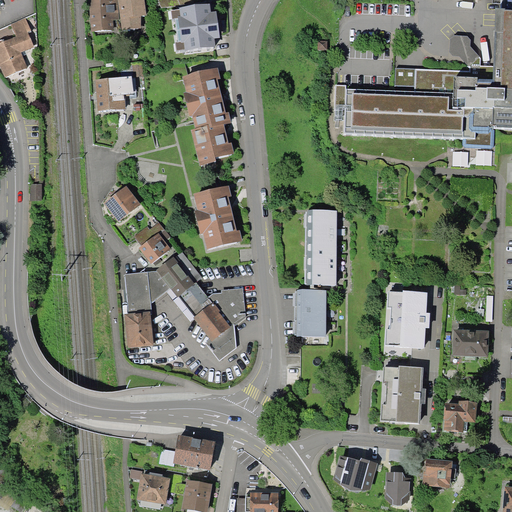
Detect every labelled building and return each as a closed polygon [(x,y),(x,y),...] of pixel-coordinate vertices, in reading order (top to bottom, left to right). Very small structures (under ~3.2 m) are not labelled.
[(117,21),(115,0),(114,0),(89,2),(91,33),(110,32),(110,21),(117,21)] [(134,19),(143,18),(140,0),(117,0),(122,33),(134,31),(134,19)] [(511,0),(500,0),(500,14),(496,14),(494,67),(480,67),(480,57),(471,48),(470,48),(470,41),(468,37),(454,36),(449,41),(449,50),(450,52),(453,55),(458,56),(469,67),(469,71),(394,68),(393,86),(393,91),(345,89),(343,135),(462,140),(462,146),(463,148),(490,149),(492,147),(492,148),(493,131),(492,131),(492,130),(511,130),(511,0)] [(179,9),(170,10),(172,22),(174,22),(176,39),(175,39),(176,53),(214,49),(213,37),(217,36),(214,13),(208,13),(208,7),(179,10),(179,9)] [(31,34),(25,19),(10,26),(15,38),(11,40),(12,40),(0,45),(0,67),(5,79),(25,70),(18,53),(32,47),(27,35),(31,34)] [(121,95),(143,93),(142,77),(141,77),(140,64),(119,66),(120,81),(95,83),(98,113),(122,111),(121,95)] [(192,116),(193,121),(221,114),(219,103),(218,103),(216,98),(217,98),(211,74),(183,81),(188,98),(190,98),(195,115),(192,116)] [(210,161),(227,157),(221,133),(220,133),(219,128),(224,126),(221,114),(193,121),(196,133),(192,134),(198,161),(209,158),(210,161)] [(39,202),(39,186),(30,186),(30,202),(39,202)] [(118,223),(137,207),(123,190),(119,194),(119,195),(105,207),(118,223)] [(228,215),(228,214),(222,191),(194,198),(199,216),(201,215),(206,232),(203,233),(207,251),(236,244),(230,220),(229,220),(227,215),(228,215)] [(305,211),(305,284),(336,284),(337,211),(305,211)] [(137,241),(142,248),(156,237),(163,232),(158,225),(149,231),(147,229),(141,233),(140,233),(136,235),(139,239),(137,241)] [(151,265),(168,252),(156,237),(142,248),(139,250),(151,265)] [(128,318),(148,316),(151,316),(150,305),(170,290),(212,342),(233,325),(233,324),(241,318),(239,294),(233,294),(233,293),(212,295),(207,299),(195,284),(201,279),(181,254),(157,273),(123,276),(128,318)] [(326,335),(326,290),(295,290),(294,335),(326,335)] [(430,298),(389,295),(386,346),(426,348),(430,298)] [(149,327),(148,316),(128,318),(125,318),(128,349),(151,346),(150,344),(153,344),(151,326),(149,327)] [(473,357),(485,357),(486,335),(474,334),(474,330),(466,330),(465,334),(454,333),(453,356),(465,356),(465,360),(473,360),(473,357)] [(426,372),(385,370),(382,420),(422,423),(426,372)] [(466,377),(465,384),(480,385),(481,378),(466,377)] [(465,391),(480,392),(480,385),(465,384),(465,391)] [(447,432),(461,434),(461,433),(465,434),(466,423),(473,423),(474,406),(459,405),(459,408),(445,407),(444,420),(443,420),(442,433),(447,433),(447,432)] [(178,439),(175,453),(173,465),(186,467),(186,468),(195,470),(195,469),(208,471),(213,445),(178,439)] [(173,468),(173,465),(175,453),(161,450),(158,465),(173,468)] [(344,487),(350,489),(370,489),(377,463),(361,456),(359,459),(340,454),(334,480),(344,487)] [(448,480),(454,481),(455,470),(449,470),(449,465),(426,463),(425,474),(423,474),(421,479),(422,480),(421,485),(427,486),(426,487),(447,489),(448,480)] [(402,471),(386,471),(385,498),(392,504),(401,505),(409,500),(411,478),(405,477),(402,471)] [(137,500),(150,502),(155,476),(149,475),(148,478),(141,477),(137,500)] [(168,490),(174,491),(177,476),(173,475),(170,476),(168,490)] [(160,477),(155,476),(150,502),(163,504),(167,481),(160,480),(160,477)] [(185,495),(182,510),(196,511),(204,511),(209,487),(187,483),(186,486),(178,485),(175,485),(174,493),(185,495)] [(18,511),(27,511),(34,502),(9,485),(0,498),(8,504),(8,505),(18,511)] [(511,511),(511,491),(505,491),(503,511),(511,511)] [(236,502),(236,511),(275,511),(276,496),(267,496),(266,494),(260,494),(259,496),(244,496),(244,502),(236,502)]
